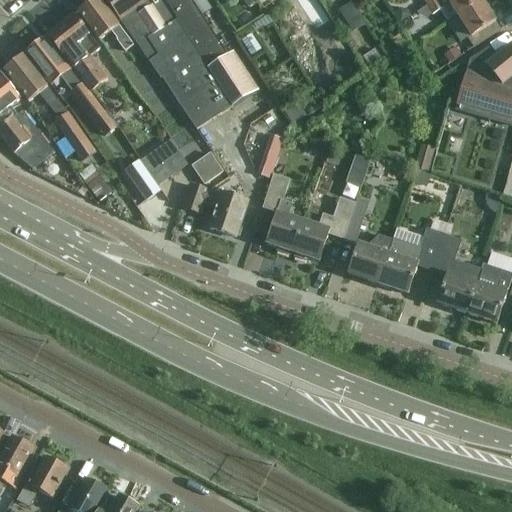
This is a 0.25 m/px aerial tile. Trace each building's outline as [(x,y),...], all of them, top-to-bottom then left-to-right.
[(126,56),(134,50),(97,0),(95,0),(77,13),(99,42),(111,33),(119,44),(118,45),(126,56)] [(215,81),(176,22),(161,0),(103,0),(126,31),(148,64),(159,80),(161,80),(178,105),(196,131),(231,107),(215,81)] [(161,0),(176,22),(232,107),(256,93),(232,53),(227,56),(190,0),(161,0)] [(458,19),(484,3),(482,0),(441,0),(429,8),(434,15),(439,11),(448,25),(458,19)] [(489,11),(484,3),(458,19),(470,39),(468,40),(473,50),(500,33),(492,21),(493,21),(487,12),(489,11)] [(400,10),(394,14),(400,24),(410,18),(406,12),(400,10)] [(90,93),(107,81),(89,58),(99,51),(73,17),(47,37),(90,93)] [(359,19),(347,26),(352,33),(364,26),(359,19)] [(404,33),(391,41),(398,50),(410,42),(404,33)] [(68,88),(77,81),(44,40),(25,55),(51,87),(60,79),(68,88)] [(511,48),(510,47),(492,61),(485,52),(469,62),(465,77),(464,76),(456,106),(455,111),(469,115),(472,105),(511,116),(511,48)] [(455,49),(444,57),(450,66),(461,58),(455,49)] [(374,50),(362,58),(368,68),(380,60),(374,50)] [(22,58),(3,73),(28,104),(38,96),(58,120),(53,123),(66,140),(56,147),(65,160),(75,153),(82,162),(95,153),(67,115),(22,58)] [(0,75),(0,130),(13,120),(6,112),(20,101),(0,75)] [(104,137),(115,129),(82,86),(71,94),(104,137)] [(260,100),(237,114),(246,128),(258,121),(262,122),(269,133),(282,126),(265,101),(260,100)] [(296,102),(282,111),(291,126),(305,117),(296,102)] [(0,130),(0,137),(14,155),(33,171),(54,155),(22,114),(13,120),(0,130)] [(270,138),(263,157),(277,162),(283,142),(270,138)] [(170,142),(141,163),(158,187),(187,166),(170,142)] [(421,147),(414,170),(427,174),(434,151),(421,147)] [(220,149),(212,154),(224,172),(231,167),(220,149)] [(204,186),(222,174),(210,156),(191,168),(204,186)] [(140,162),(124,173),(145,203),(161,192),(158,187),(141,163),(140,162)] [(431,177),(416,172),(412,184),(427,189),(431,177)] [(292,255),(303,223),(287,218),(292,203),(283,200),(290,181),(274,175),(262,209),(277,215),(266,246),(292,255)] [(101,180),(88,190),(98,205),(112,195),(101,180)] [(236,238),(247,204),(234,199),(235,195),(222,191),(220,197),(190,187),(183,209),(200,215),(203,206),(216,210),(209,230),(236,238)] [(487,200),(487,201),(487,203),(487,204),(487,206),(488,207),(488,208),(489,209),(490,211),(490,212),(491,213),(492,214),(493,214),(495,215),(496,216),(497,216),(502,201),(487,196),(487,197),(487,199),(487,200)] [(319,264),(329,233),(344,238),(355,205),(339,200),(332,221),(323,217),(319,229),(303,223),(292,255),(319,264)] [(356,242),(367,209),(355,205),(344,238),(356,242)] [(433,223),(430,232),(443,237),(446,227),(433,223)] [(446,227),(443,237),(449,239),(453,229),(446,227)] [(387,255),(377,287),(407,297),(417,266),(420,267),(432,271),(439,251),(443,237),(430,232),(426,231),(419,251),(392,242),(387,255)] [(439,251),(432,271),(447,276),(450,277),(455,262),(461,243),(449,239),(443,237),(439,251)] [(347,277),(377,287),(387,255),(392,242),(379,238),(368,249),(358,246),(347,277)] [(483,256),(509,265),(511,255),(511,250),(488,242),(483,256)] [(447,276),(437,306),(466,316),(482,271),(455,262),(450,277),(447,276)] [(482,271),(466,316),(497,326),(511,279),(511,276),(483,267),(482,271)] [(20,480),(18,478),(33,450),(13,439),(0,461),(0,489),(3,484),(14,491),(20,480)] [(51,500),(67,471),(46,459),(37,474),(35,473),(18,502),(28,507),(37,492),(51,500)] [(96,511),(107,493),(85,481),(81,488),(75,484),(58,511),(96,511)] [(136,511),(138,510),(118,499),(115,504),(107,500),(100,511),(136,511)]
